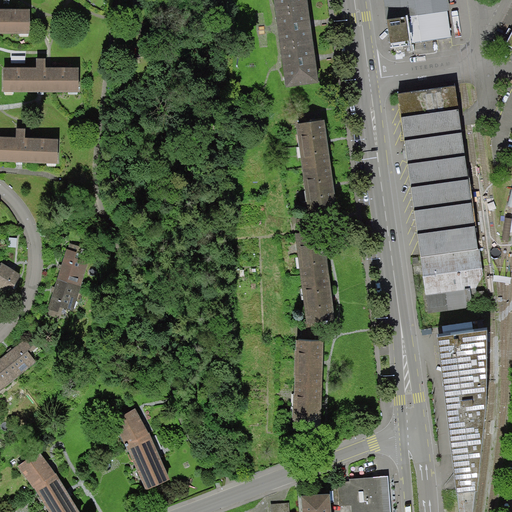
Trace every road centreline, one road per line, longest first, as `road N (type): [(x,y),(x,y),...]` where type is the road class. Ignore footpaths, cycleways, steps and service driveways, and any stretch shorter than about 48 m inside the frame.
road 1 (primary): [(411,435),(356,0)]
road 2 (residential): [(411,435),(191,511)]
road 3 (residential): [(0,187),(33,232),(37,264),(33,289),(0,334)]
